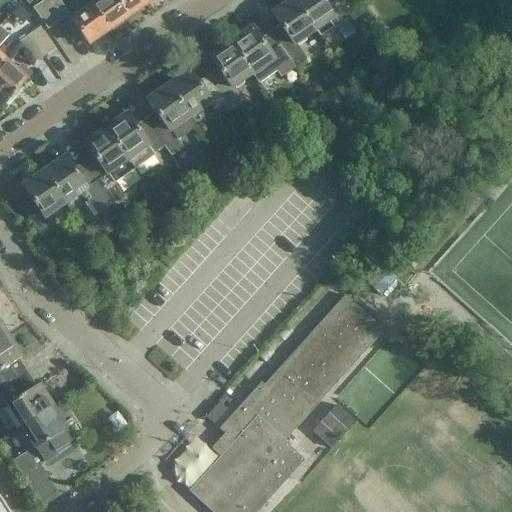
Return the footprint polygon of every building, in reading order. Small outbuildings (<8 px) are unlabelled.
[(46,0),(33,10),(48,31),(69,16),(58,0),(46,0)] [(115,0),(104,0),(92,8),(110,33),(129,20),(115,0)] [(149,6),(144,0),(115,0),(129,20),(149,6)] [(296,0),(295,1),(316,33),(321,39),(352,17),(340,0),(296,0)] [(316,33),(295,1),(274,16),(281,26),(271,32),(296,68),(307,60),(297,46),(316,33)] [(90,47),(110,33),(92,8),(72,22),(90,47)] [(0,29),(0,66),(4,62),(0,58),(0,46),(8,37),(0,29)] [(45,58),(55,51),(41,30),(30,37),(45,58)] [(254,30),(233,44),(254,76),(272,63),(283,78),(296,68),(271,32),(261,40),(254,30)] [(45,58),(30,37),(20,44),(34,65),(45,58)] [(254,76),(233,44),(211,59),(219,69),(209,76),(234,111),(241,106),(236,98),(239,96),(235,89),(254,76)] [(4,62),(0,66),(0,106),(2,109),(26,82),(32,75),(21,66),(16,72),(4,62)] [(192,72),(170,87),(192,119),(210,106),(215,113),(223,107),(227,113),(231,110),(233,112),(234,111),(209,76),(199,83),(192,72)] [(192,119),(170,87),(149,102),(156,113),(146,119),(172,157),(183,149),(180,144),(172,132),(192,119)] [(129,116),(107,131),(135,171),(155,157),(153,155),(165,148),(171,157),(172,157),(146,119),(136,126),(129,116)] [(135,171),(107,131),(86,146),(93,156),(84,163),(113,206),(125,198),(116,184),(135,171)] [(113,206),(84,163),(73,170),(66,159),(45,174),(67,205),(85,193),(90,200),(88,202),(98,216),(94,219),(99,226),(118,213),(113,206)] [(67,205),(45,174),(24,189),(31,199),(20,208),(39,235),(52,225),(47,219),(67,205)] [(389,271),(377,284),(364,297),(381,312),(404,284),(389,271)] [(384,333),(350,302),(345,297),(265,387),(262,384),(243,405),(285,443),(384,333)] [(423,355),(433,343),(412,325),(401,337),(423,355)] [(7,337),(0,341),(0,390),(15,381),(7,368),(20,359),(7,337)] [(38,386),(19,398),(11,384),(15,381),(0,390),(0,406),(5,404),(7,407),(6,407),(19,428),(52,408),(38,386)] [(218,404),(205,418),(213,426),(227,411),(218,404)] [(314,428),(331,446),(357,421),(340,404),(314,428)] [(290,448),(285,443),(243,405),(220,430),(227,436),(219,445),(226,452),(189,493),(209,511),(259,511),(305,462),(290,448)] [(52,408),(19,428),(33,450),(12,464),(30,491),(47,480),(38,466),(42,464),(42,463),(72,444),(64,431),(65,430),(52,408)]
